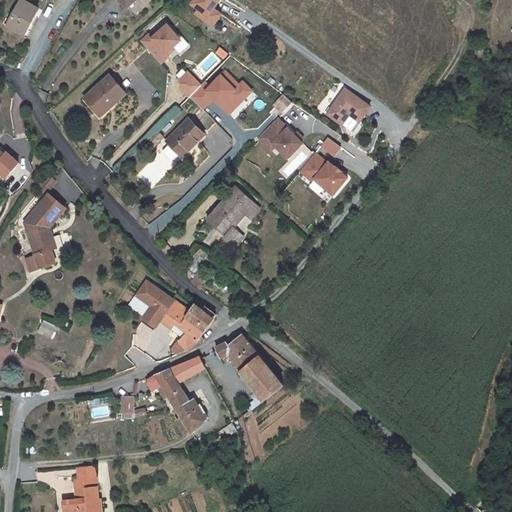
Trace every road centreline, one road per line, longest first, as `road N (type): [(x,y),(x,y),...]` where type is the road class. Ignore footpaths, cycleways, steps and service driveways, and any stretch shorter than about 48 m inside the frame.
road 1 (unclassified): [(240,321),(214,310),(143,248),(0,72)]
road 2 (track): [(459,54),(297,271),(240,321)]
road 3 (residential): [(6,511),(13,423),(27,402),(150,371),(206,348),(240,321)]
road 4 (unclassified): [(472,511),(240,321)]
